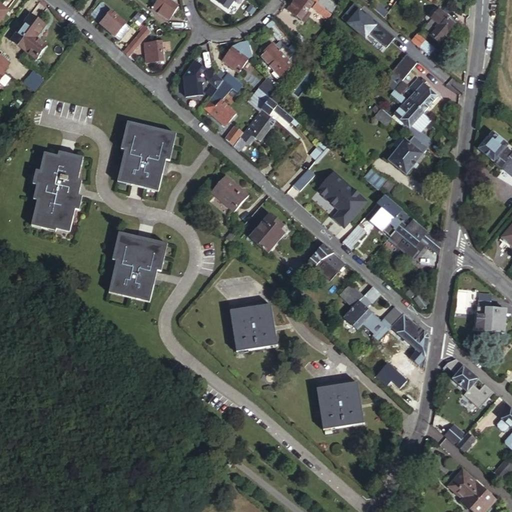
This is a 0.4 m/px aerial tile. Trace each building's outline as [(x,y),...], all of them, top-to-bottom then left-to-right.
[(170,21),(179,6),(168,0),(160,0),(154,11),(170,21)] [(236,1),(236,0),(216,0),(230,9),(230,8),(236,1)] [(307,12),(313,4),(312,4),(307,0),(295,0),(288,10),(301,20),(307,12)] [(101,1),(91,15),(116,37),(127,25),(101,1)] [(236,1),(230,8),(234,11),(240,4),(236,1)] [(322,15),(326,9),(317,2),(313,8),(322,15)] [(377,4),(373,9),(381,15),(384,10),(377,4)] [(326,9),(322,15),(328,19),(332,13),(326,9)] [(307,12),(301,20),(304,22),(310,14),(307,12)] [(449,17),(443,13),(432,26),(437,31),(431,37),(440,44),(455,25),(447,19),(449,17)] [(35,61),(43,51),(33,43),(37,39),(46,27),(30,14),(9,41),(35,61)] [(455,25),(456,23),(449,17),(447,19),(455,25)] [(281,43),(289,36),(278,23),(270,30),(281,43)] [(146,26),(125,53),(131,59),(152,31),(146,26)] [(426,33),(431,37),(437,31),(432,26),(426,33)] [(302,48),(307,44),(297,33),(293,38),(302,48)] [(418,36),(413,42),(430,56),(435,50),(418,36)] [(33,43),(43,51),(46,46),(37,39),(33,43)] [(253,57),(248,41),(243,42),(234,47),(223,62),(239,74),(249,60),(253,57)] [(164,63),(162,43),(147,44),(149,64),(164,63)] [(277,91),(301,59),(297,57),(295,60),(284,47),(279,51),(275,46),(268,51),(263,55),(262,56),(274,71),(267,76),(274,86),(277,91)] [(0,72),(1,74),(9,64),(0,56),(0,72)] [(213,59),(207,68),(213,76),(218,80),(211,88),(217,92),(218,90),(225,82),(217,72),(213,59)] [(192,77),(185,78),(188,97),(204,95),(201,76),(206,69),(196,62),(191,70),(192,77)] [(41,81),(32,74),(24,86),(32,93),(41,81)] [(225,82),(236,90),(237,91),(242,85),(229,75),(225,82)] [(402,81),(397,77),(389,87),(394,91),(401,83),(402,81)] [(416,107),(424,114),(439,96),(421,81),(418,79),(410,88),(416,93),(409,102),(416,107)] [(217,92),(205,109),(227,128),(237,116),(224,103),(236,90),(225,82),(218,90),(217,92)] [(401,83),(394,91),(397,93),(403,85),(401,83)] [(403,85),(397,93),(400,96),(407,88),(403,85)] [(274,86),(267,94),(272,98),(277,91),(274,86)] [(271,100),(272,98),(267,94),(261,89),(250,102),(262,111),(263,110),(271,100)] [(494,93),(485,92),(484,101),(494,102),(494,93)] [(397,93),(393,98),(403,107),(407,102),(400,96),(397,93)] [(301,126),(271,100),(263,110),(271,117),(276,111),(292,125),(293,124),(298,129),(301,126)] [(407,102),(403,107),(405,108),(411,113),(416,107),(409,102),(408,103),(407,102)] [(391,117),(375,103),(371,108),(377,113),(376,115),(386,123),(391,117)] [(412,127),(424,114),(416,107),(411,113),(403,122),(411,129),(412,127)] [(405,108),(395,120),(401,125),(403,122),(411,113),(405,108)] [(245,135),(235,148),(241,153),(248,143),(248,142),(253,136),(256,138),(262,143),(278,122),(271,117),(263,110),(262,111),(245,135)] [(432,121),(424,114),(412,127),(421,135),(432,121)] [(175,130),(135,119),(133,128),(132,133),(129,142),(128,147),(120,176),(129,178),(140,181),(151,183),(160,185),(168,157),(168,155),(169,152),(172,143),(173,139),(175,130)] [(403,122),(401,125),(409,132),(411,129),(403,122)] [(419,141),(423,136),(421,135),(412,127),(411,129),(409,132),(413,136),(416,138),(419,141)] [(237,128),(226,140),(235,148),(245,135),(237,128)] [(509,145),(493,132),(486,141),(479,150),(501,168),(502,168),(511,176),(511,152),(507,148),(509,145)] [(434,143),(424,135),(423,136),(419,141),(427,147),(428,148),(429,149),(434,143)] [(410,145),(416,138),(413,136),(408,143),(410,145)] [(427,147),(419,141),(416,138),(410,145),(421,154),(427,147)] [(391,160),(397,165),(402,159),(398,155),(408,143),(406,141),(391,160)] [(320,142),(310,154),(312,156),(323,144),(320,142)] [(407,174),(422,155),(421,154),(410,145),(408,143),(398,155),(402,159),(397,165),(407,174)] [(315,159),(326,146),(323,144),(312,156),(315,159)] [(333,152),(326,146),(315,159),(323,165),(326,160),(333,152)] [(350,166),(333,152),(326,160),(340,172),(345,166),(348,168),(350,166)] [(442,159),(453,169),(454,161),(447,154),(442,159)] [(35,187),(32,201),(37,203),(31,229),(40,231),(56,234),(57,232),(58,228),(69,231),(74,212),(76,203),(80,204),(81,199),(79,198),(77,198),(81,184),(77,183),(81,168),(77,167),(79,159),(58,155),(57,158),(47,156),(45,167),(40,165),(39,173),(37,182),(33,181),(32,186),(35,187)] [(315,159),(313,162),(320,167),(323,165),(315,159)] [(340,172),(326,160),(323,165),(336,177),(340,172)] [(336,177),(323,165),(320,167),(334,179),(336,177)] [(373,167),(364,178),(379,190),(387,179),(373,167)] [(315,174),(308,168),(293,185),(300,191),(315,174)] [(140,181),(129,178),(128,182),(150,187),(151,183),(140,181)] [(225,205),(240,188),(229,178),(214,195),(225,205)] [(250,197),(240,188),(225,205),(236,214),(250,197)] [(402,222),(408,215),(385,195),(380,204),(383,206),(383,207),(384,208),(379,215),(396,231),(403,223),(402,222)] [(284,227),(270,215),(250,239),(268,255),(285,235),(281,232),(284,227)] [(441,256),(443,243),(408,215),(402,222),(403,223),(396,231),(405,238),(416,248),(423,241),(441,256)] [(511,218),(511,224),(501,238),(511,247),(511,217),(511,218)] [(362,236),(355,229),(344,240),(351,247),(362,236)] [(398,248),(405,238),(396,231),(388,240),(398,248)] [(163,244),(122,235),(120,244),(119,249),(117,258),(116,262),(109,291),(118,293),(142,298),(151,300),(157,272),(157,271),(158,267),(160,258),(161,253),(163,244)] [(343,260),(324,244),(303,270),(309,275),(320,261),(325,259),(330,257),(339,264),(343,260)] [(344,261),(343,260),(339,264),(330,257),(325,259),(337,270),(344,261)] [(352,284),(343,295),(355,307),(359,303),(365,296),(352,284)] [(374,287),(365,296),(376,305),(384,296),(374,287)] [(142,298),(118,293),(117,297),(141,302),(142,298)] [(491,307),(491,300),(478,299),(476,330),(505,331),(506,308),(491,307)] [(267,308),(266,303),(232,309),(239,353),(247,352),(248,354),(272,350),(272,348),(280,347),(274,307),(267,308)] [(355,307),(344,319),(358,331),(372,316),(359,303),(355,307)] [(405,314),(398,308),(390,316),(397,322),(405,314)] [(397,322),(392,327),(427,357),(430,338),(429,334),(405,314),(397,322)] [(387,371),(373,358),(368,364),(382,376),(387,371)] [(479,379),(457,359),(452,364),(461,371),(454,380),(474,397),(480,391),(474,385),(479,379)] [(197,384),(190,379),(184,386),(191,392),(197,384)] [(356,387),(355,382),(320,387),(327,431),(335,430),(335,432),(360,429),(360,427),(368,425),(362,386),(356,387)] [(413,408),(418,403),(409,394),(403,400),(413,408)] [(511,408),(500,423),(499,425),(504,430),(507,430),(511,425),(511,408)] [(457,424),(447,435),(458,446),(469,434),(457,424)] [(469,434),(458,446),(466,452),(476,441),(469,434)] [(511,468),(511,464),(506,460),(496,472),(503,478),(511,468)] [(483,511),(495,499),(463,471),(450,486),(464,498),(462,501),(474,511),(483,511)]
